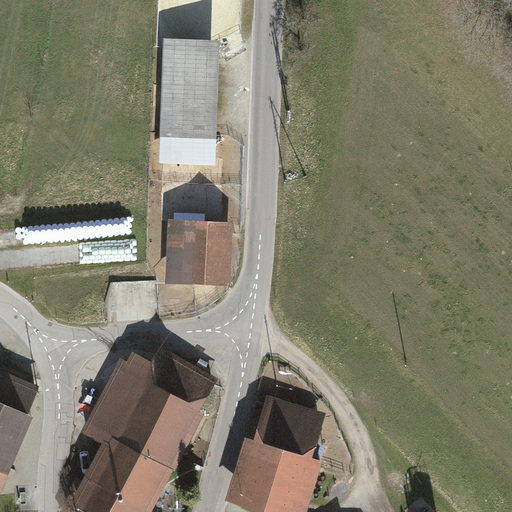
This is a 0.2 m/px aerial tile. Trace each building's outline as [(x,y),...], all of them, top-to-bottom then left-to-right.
[(223,47),(167,44),(162,147),(218,150),(223,47)] [(235,228),(172,226),(170,291),(232,293),(235,228)] [(82,500),(80,503),(96,511),(145,511),(213,385),(173,362),(153,363),(138,356),(133,367),(124,363),(88,430),(111,442),(103,458),(95,472),(90,469),(85,480),(78,476),(71,489),(84,496),(82,500)] [(0,502),(37,423),(30,418),(41,395),(0,375),(0,502)] [(249,443),(230,508),(244,511),(310,511),(324,468),(315,465),(328,421),(270,404),(258,446),(249,443)]
